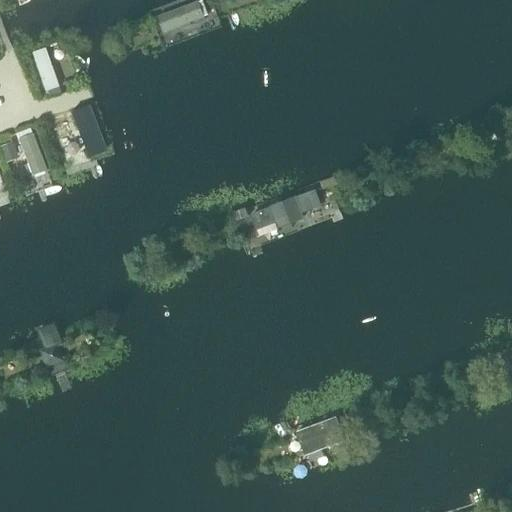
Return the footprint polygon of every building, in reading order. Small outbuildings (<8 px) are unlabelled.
[(198,0),(158,15),(164,32),(205,17),(204,16),(209,14),(203,0),(202,0),(199,1),(198,0)] [(321,184),(323,190),(336,186),(334,180),(321,184)] [(275,224),(277,230),(305,219),(302,213),(321,206),(315,190),(295,197),(295,196),(268,207),(268,208),(249,215),(255,232),(275,224)] [(237,222),(248,218),(245,209),(233,213),(237,222)] [(63,345),(54,324),(37,330),(44,347),(36,350),(45,369),(62,361),(56,348),(63,345)] [(304,456),(346,442),(337,417),(295,431),(304,456)]
